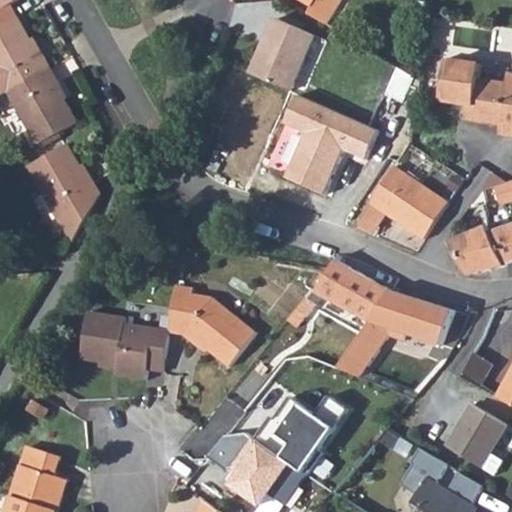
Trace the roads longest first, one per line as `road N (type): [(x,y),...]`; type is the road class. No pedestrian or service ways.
road 1 (residential): [(511,289),(469,291),(193,179),(157,156),(78,0)]
road 2 (track): [(0,400),(157,156)]
